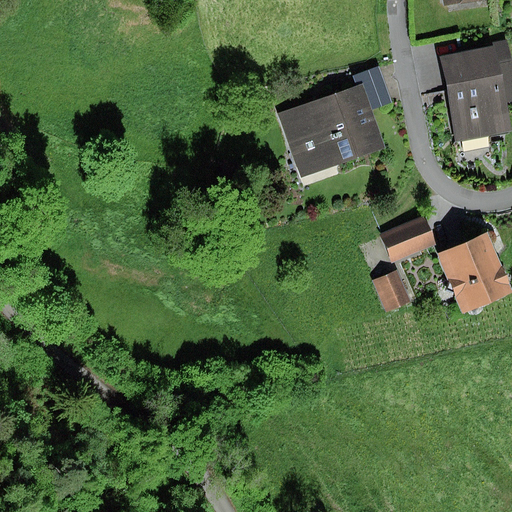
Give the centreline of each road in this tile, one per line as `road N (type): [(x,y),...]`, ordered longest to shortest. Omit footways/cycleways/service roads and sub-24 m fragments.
road 1 (track): [(0,303),(211,484),(223,511)]
road 2 (residential): [(396,0),(398,45),(434,182),(474,204),(511,190)]
